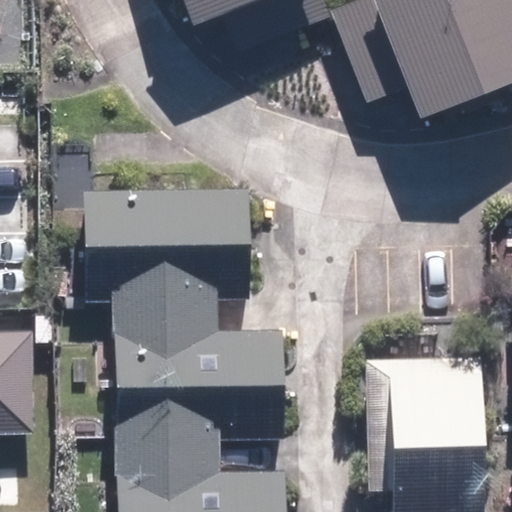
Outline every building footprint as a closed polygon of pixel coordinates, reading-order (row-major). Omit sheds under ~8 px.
[(245,0),(197,0),(204,16),(245,0)] [(352,0),(336,7),(371,97),(417,80),(428,108),(493,83),(460,0),(352,0)] [(511,75),(511,0),(460,0),(493,83),(511,75)] [(224,329),(223,290),(260,289),(258,184),(91,187),(93,292),(118,292),(123,511),(291,511),(290,465),(227,466),(226,433),(287,432),(284,328),(224,329)] [(480,219),(391,218),(391,241),(417,241),(417,318),(480,318),(480,219)] [(0,437),(29,436),(25,330),(0,330),(0,437)] [(490,511),(488,352),(372,354),(375,484),(396,483),(396,511),(490,511)]
